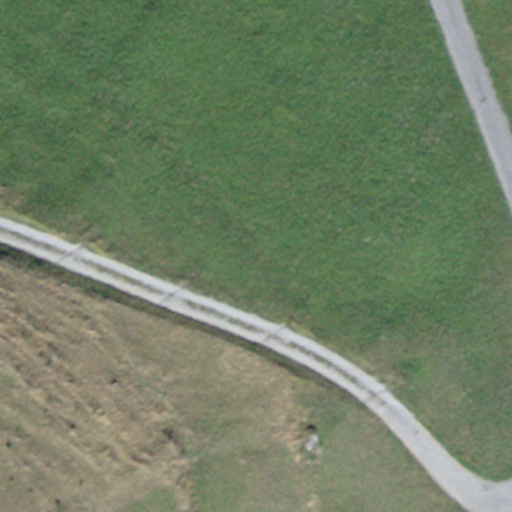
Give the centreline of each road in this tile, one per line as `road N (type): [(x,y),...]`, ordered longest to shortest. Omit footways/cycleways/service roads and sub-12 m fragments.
road 1 (track): [(480,511),(374,412),(284,357),(0,237)]
road 2 (track): [(448,0),(511,181)]
